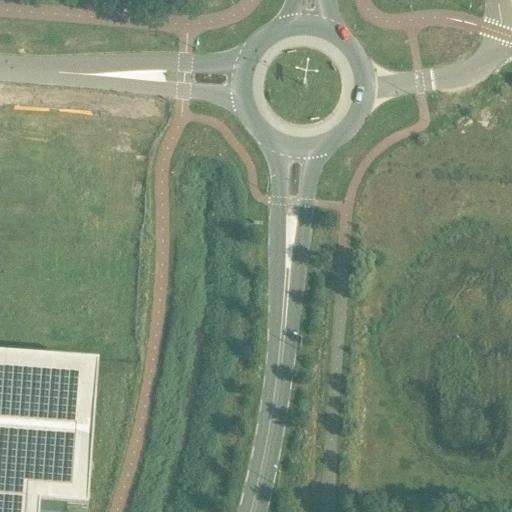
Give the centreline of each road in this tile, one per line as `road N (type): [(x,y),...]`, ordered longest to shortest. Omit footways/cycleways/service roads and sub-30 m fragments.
road 1 (tertiary): [(252,511),(287,275)]
road 2 (unclassified): [(246,68),(40,73)]
road 3 (unclassified): [(40,73),(243,100)]
road 4 (unclassified): [(361,88),(463,75),(484,65),(502,36)]
road 5 (tertiary): [(278,141),(276,215),(287,275)]
road 6 (tertiary): [(287,275),(317,144)]
